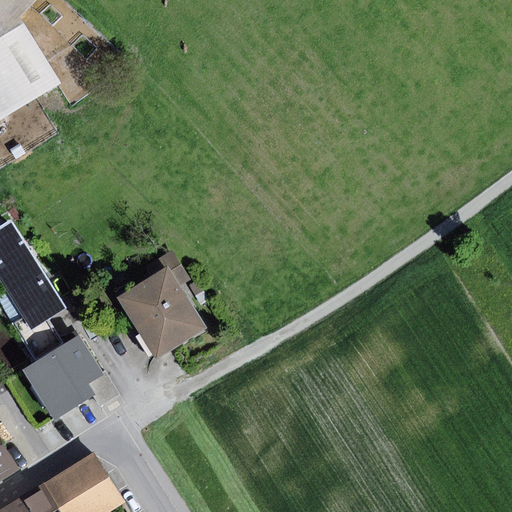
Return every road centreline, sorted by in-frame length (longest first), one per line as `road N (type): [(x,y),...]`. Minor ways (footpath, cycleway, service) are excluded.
road 1 (track): [(511,179),(338,308),(118,430)]
road 2 (residential): [(118,430),(0,504)]
